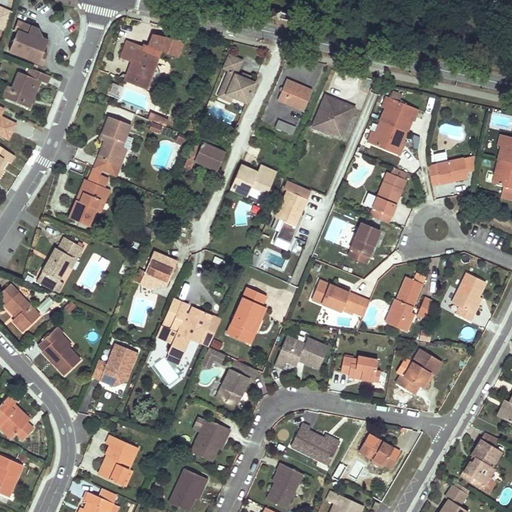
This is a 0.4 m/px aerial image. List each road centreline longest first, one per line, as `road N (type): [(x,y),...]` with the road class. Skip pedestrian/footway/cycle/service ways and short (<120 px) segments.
road 1 (secondary): [(511,85),(124,0)]
road 2 (residential): [(224,511),(266,422),(286,406),(316,402),(449,430)]
road 3 (residential): [(0,229),(52,143),(103,0)]
road 4 (residential): [(45,511),(69,453),(64,425),(0,347)]
road 5 (residential): [(449,430),(511,318)]
